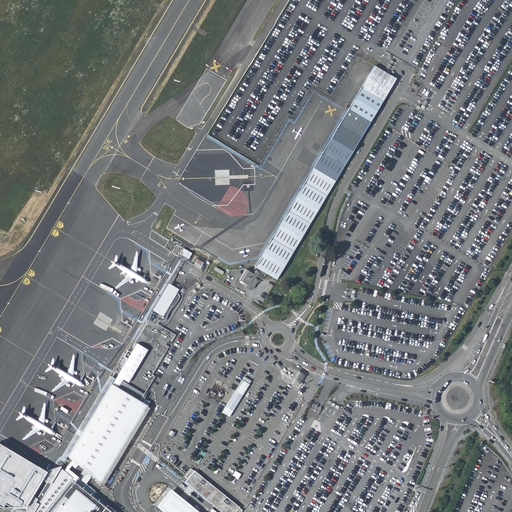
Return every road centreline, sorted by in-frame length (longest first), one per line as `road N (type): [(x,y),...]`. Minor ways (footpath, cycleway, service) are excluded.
road 1 (unclassified): [(511,270),(474,337),(440,374),(407,383),(335,372)]
road 2 (unclassified): [(281,353),(437,407)]
